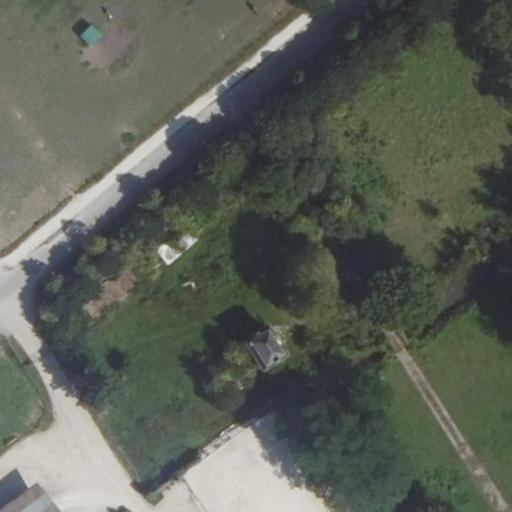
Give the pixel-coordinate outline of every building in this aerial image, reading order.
[(128,268),(178,224),(170,213),(117,255),(121,258),(68,302),(84,321),(137,278),(128,268)] [(188,237),(178,224),(128,268),(137,278),(188,237)] [(241,339),(260,369),(280,353),(261,325),(241,339)] [(236,391),(248,383),(224,347),(212,357),(236,391)] [(22,511),(58,511),(46,494),(22,511)]
